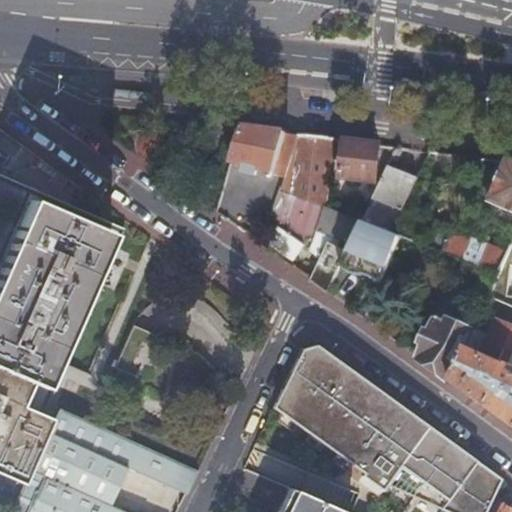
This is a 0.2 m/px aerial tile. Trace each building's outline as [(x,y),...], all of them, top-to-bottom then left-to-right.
[(280,133),(243,128),(232,164),(284,177),(298,135),(280,133)] [(281,189),(324,206),(335,140),(320,138),(298,135),(284,177),(280,188),(281,189)] [(376,183),(380,146),(345,141),(340,178),(376,183)] [(511,206),(511,162),(494,159),(475,204),(507,219),(511,206)] [(391,232),(417,180),(388,165),(361,221),(362,221),(391,232)] [(0,172),(0,275),(38,189),(0,172)] [(118,225),(38,189),(0,275),(0,370),(29,383),(45,391),(118,225)] [(318,224),(324,206),(281,189),(279,196),(275,207),(272,217),(311,244),(316,230),(318,224)] [(350,246),(362,221),(361,221),(324,206),(318,224),(316,230),(311,244),(310,249),(320,260),(328,242),(330,238),(349,248),(350,246)] [(402,237),(391,232),(362,221),(350,246),(349,248),(348,249),(347,252),(341,265),(383,283),(394,257),(402,237)] [(305,244),(278,226),(268,242),(293,260),(305,244)] [(348,249),(349,248),(330,238),(328,242),(347,252),(348,249)] [(328,242),(320,260),(310,279),(328,292),(341,265),(347,252),(328,242)] [(437,317),(419,358),(451,381),(465,350),(466,350),(472,336),(470,327),(458,322),(451,324),(437,317)] [(224,415),(235,392),(196,351),(129,322),(110,365),(224,415)] [(465,350),(451,381),(487,408),(511,425),(511,368),(504,366),(504,367),(499,364),(504,354),(509,357),(511,349),(511,327),(499,322),(483,357),(466,350),(465,350)] [(485,511),(500,481),(491,475),(367,384),(314,346),(301,348),(243,470),(288,489),(294,491),(300,493),(344,511),(485,511)] [(19,407),(29,383),(0,370),(0,474),(22,484),(31,463),(51,421),(19,407)] [(168,488),(185,495),(196,472),(179,464),(168,488)] [(283,511),(294,491),(288,489),(282,503),(277,511),(283,511)] [(344,511),(300,493),(294,491),(283,511),(344,511)] [(511,511),(511,509),(501,503),(496,511),(511,511)]
